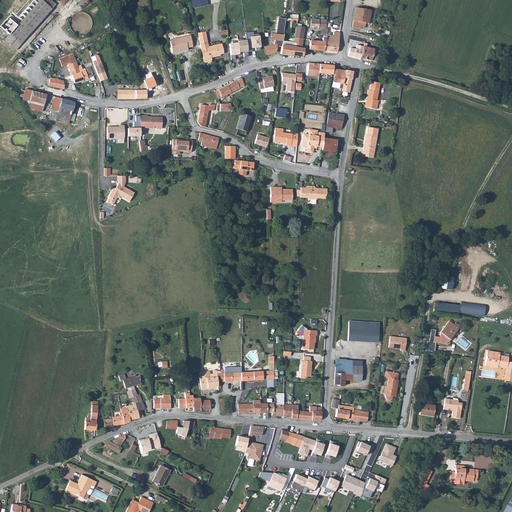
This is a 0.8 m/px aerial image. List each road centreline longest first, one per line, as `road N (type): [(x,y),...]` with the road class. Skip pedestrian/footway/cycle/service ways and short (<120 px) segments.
road 1 (unclassified): [(0,487),(156,415),(280,422)]
road 2 (residential): [(322,425),(341,177)]
road 3 (residential): [(341,177),(267,164),(194,127),(182,98)]
road 4 (residential): [(182,98),(246,69),(342,61)]
road 5 (unclassified): [(355,427),(511,438)]
road 6 (residential): [(355,427),(336,467),(275,463),(280,422)]
road 7 (residential): [(50,91),(108,105),(182,98)]
road 8 (track): [(408,431),(428,303)]
